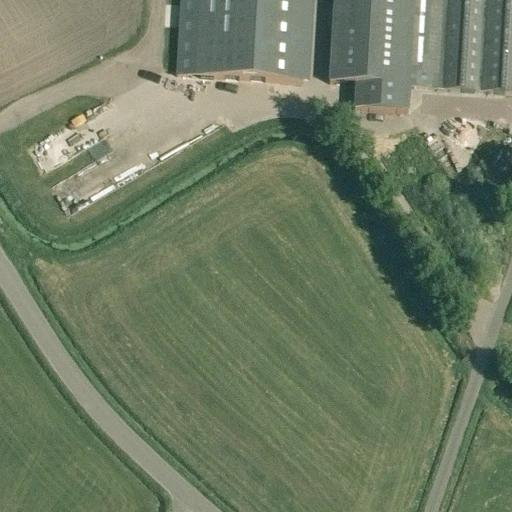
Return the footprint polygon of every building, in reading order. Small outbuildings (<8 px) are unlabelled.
[(180,0),(176,78),(308,86),(312,0),(180,0)] [(333,0),(329,85),(355,86),(354,112),(408,115),(409,90),(400,91),(400,89),(405,0),(333,0)] [(405,0),(400,89),(409,90),(443,92),(448,0),(405,0)] [(448,0),(443,92),(479,94),(485,0),(448,0)] [(511,0),(485,0),(479,94),(511,96),(511,0)]
